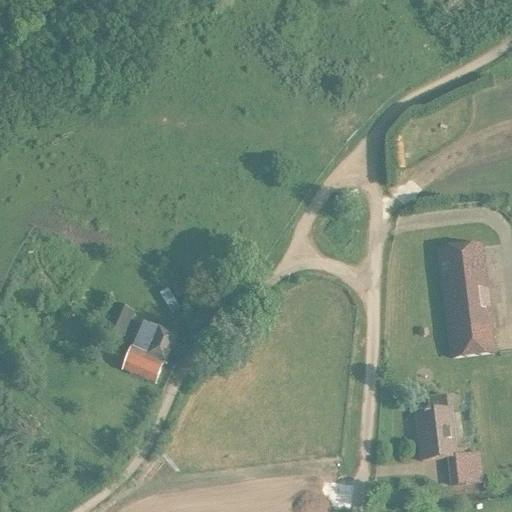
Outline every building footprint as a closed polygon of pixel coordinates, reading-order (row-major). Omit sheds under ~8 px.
[(421,123),(421,146),(434,147),(435,123),(421,123)] [(418,133),(406,133),(406,153),(418,153),(418,133)] [(479,246),(438,251),(451,358),(493,353),(479,246)] [(120,339),(132,312),(116,304),(103,332),(120,339)] [(132,348),(123,344),(114,365),(123,369),(154,382),(162,364),(163,364),(174,337),(133,319),(125,338),(135,342),(132,348)] [(444,396),(426,398),(428,411),(424,411),(424,413),(415,414),(421,461),(449,458),(452,486),(479,483),(476,455),(454,458),(449,410),(446,410),(444,396)]
